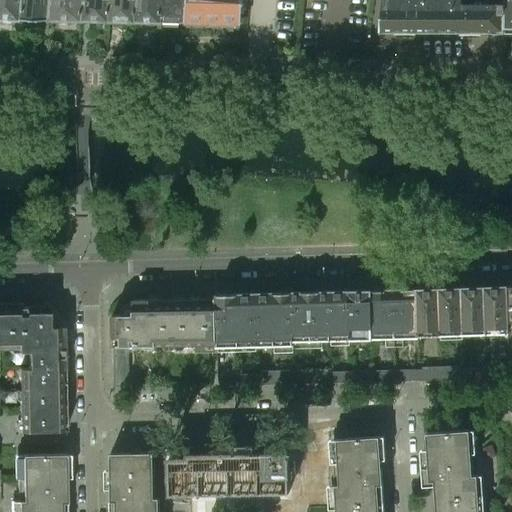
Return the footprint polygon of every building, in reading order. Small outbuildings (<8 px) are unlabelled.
[(0,0),(0,17),(22,18),(22,0),(0,0)] [(49,19),(50,0),(22,0),(22,18),(49,19)] [(76,19),(77,0),(50,0),(49,19),(76,19)] [(84,20),(85,0),(77,0),(76,19),(84,20)] [(108,20),(110,0),(85,0),(84,20),(108,20)] [(135,21),(136,0),(110,0),(108,20),(135,21)] [(162,22),(163,0),(136,0),(135,21),(162,22)] [(163,0),(162,22),(184,22),(186,0),(163,0)] [(186,0),(184,22),(210,23),(210,25),(221,25),(221,26),(234,27),(237,24),(241,24),(243,0),(247,1),(246,0),(186,0)] [(383,0),(380,31),(382,31),(382,30),(493,30),(493,31),(505,31),(505,0),(383,0)] [(507,286),(483,287),(484,333),(509,332),(508,321),(507,286)] [(460,287),(440,288),(441,334),(462,334),(460,287)] [(483,287),(460,287),(462,334),(484,333),(483,287)] [(417,288),(393,289),(395,346),(404,346),(403,338),(419,337),(419,335),(417,288)] [(440,288),(417,288),(419,335),(441,334),(440,288)] [(393,289),(370,290),(372,338),(386,338),(386,346),(395,346),(393,289)] [(348,290),(292,292),(293,348),(322,347),(322,339),(349,339),(348,290)] [(370,290),(348,290),(349,339),(372,338),(370,290)] [(292,292),(255,293),(256,345),(274,345),(274,352),(293,352),(293,348),(292,292)] [(133,299),(133,303),(133,313),(113,314),(114,386),(129,386),(128,344),(170,344),(170,303),(164,303),(164,298),(160,298),(160,293),(150,293),(150,298),(133,299)] [(216,297),(200,297),(200,293),(190,293),(191,298),(174,298),(174,303),(170,303),(170,344),(195,343),(195,352),(217,352),(217,346),(216,297)] [(216,295),(216,297),(217,346),(256,345),(255,293),(216,295)] [(0,347),(18,347),(17,306),(16,301),(1,302),(1,297),(0,296),(0,347)] [(47,305),(20,306),(17,306),(18,347),(26,347),(26,367),(63,366),(63,352),(68,352),(67,342),(63,342),(62,325),(47,326),(47,305)] [(63,366),(26,367),(17,367),(19,430),(65,429),(64,413),(69,413),(69,403),(64,403),(64,387),(59,387),(58,368),(63,368),(63,366)] [(422,367),(422,381),(442,380),(441,366),(422,367)] [(460,366),(441,366),(442,380),(460,380),(460,366)] [(467,368),(467,379),(485,379),(485,367),(467,368)] [(505,367),(485,367),(485,379),(505,378),(505,367)] [(297,370),(297,384),(328,383),(327,369),(297,370)] [(415,369),(396,370),(396,381),(415,381),(415,369)] [(261,371),(261,385),(290,384),(290,370),(261,371)] [(376,370),(376,382),(396,381),(396,370),(376,370)] [(335,372),(335,383),(350,382),(350,371),(335,372)] [(368,371),(350,371),(350,382),(369,382),(368,371)] [(222,374),(222,386),(254,385),(253,374),(222,374)] [(469,429),(426,432),(429,481),(434,480),(435,499),(479,496),(477,475),(473,475),(469,429)] [(379,435),(336,439),(337,460),(333,460),(336,506),(379,503),(378,484),(383,484),(379,435)] [(191,447),(169,447),(170,493),(289,491),(289,452),(254,453),(254,446),(224,446),(224,453),(191,454),(191,447)] [(492,446),(483,450),(485,456),(490,458),(496,456),(492,446)] [(153,452),(139,452),(110,452),(111,477),(111,486),(111,501),(116,501),(115,511),(159,511),(159,497),(154,497),(153,452)] [(64,453),(20,454),(21,475),(16,476),(16,511),(60,510),(60,502),(65,502),(64,487),(64,478),(64,453)] [(479,511),(479,496),(435,499),(436,511),(479,511)] [(379,511),(379,503),(336,506),(336,511),(379,511)]
